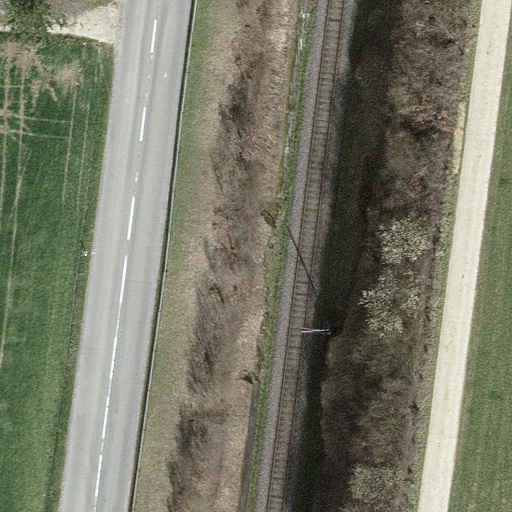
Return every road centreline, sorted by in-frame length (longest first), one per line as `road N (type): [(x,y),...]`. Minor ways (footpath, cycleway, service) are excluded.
road 1 (track): [(492,0),(428,511)]
road 2 (tertiary): [(93,511),(156,0)]
road 3 (track): [(150,40),(0,27)]
